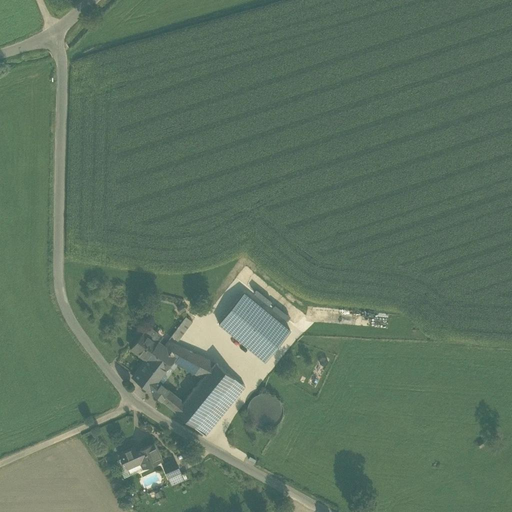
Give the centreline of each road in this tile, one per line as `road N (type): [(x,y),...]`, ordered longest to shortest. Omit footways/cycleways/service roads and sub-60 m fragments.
road 1 (unclassified): [(132,403),(71,325),(59,288),(61,43),(52,33)]
road 2 (unclassified): [(324,511),(132,403)]
road 3 (unclassified): [(0,464),(132,403)]
